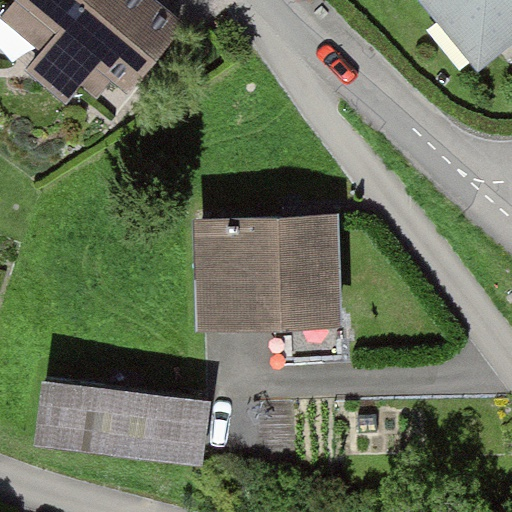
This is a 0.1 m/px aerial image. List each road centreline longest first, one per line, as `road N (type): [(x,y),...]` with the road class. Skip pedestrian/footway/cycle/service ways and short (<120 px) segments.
road 1 (residential): [(312,50),(407,215),(511,361)]
road 2 (unclassified): [(312,50),(507,198)]
road 3 (residential): [(134,511),(0,462)]
